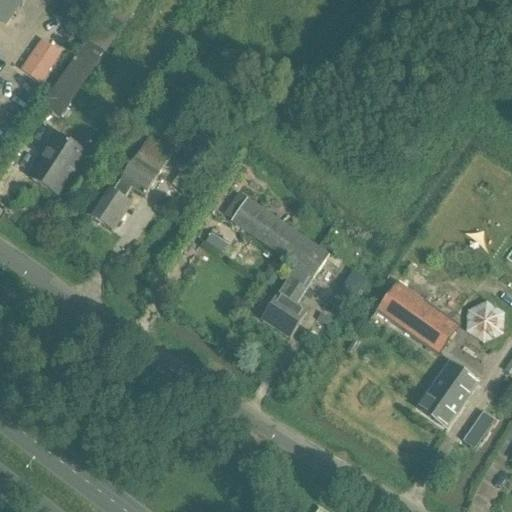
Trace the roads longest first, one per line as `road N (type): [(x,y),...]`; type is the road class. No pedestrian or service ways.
road 1 (unclassified): [(400,511),(133,348),(0,254)]
road 2 (trunk): [(124,511),(0,420)]
